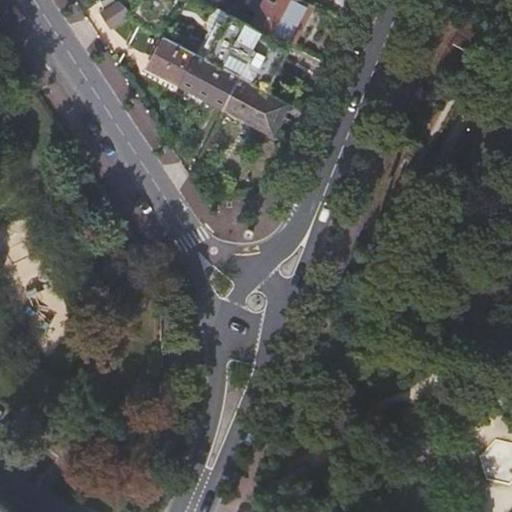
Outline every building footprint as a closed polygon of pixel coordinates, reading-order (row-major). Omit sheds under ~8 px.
[(201,0),(175,0),(173,5),(162,0),(137,0),(127,10),(125,16),(127,18),(164,37),(198,54),(241,77),(269,92),(292,46),(253,26),(201,0)] [(266,0),(253,26),(292,46),(313,5),(305,1),(303,0),(266,0)] [(119,2),(127,10),(128,9),(120,1),(119,2)] [(125,16),(127,10),(119,2),(101,14),(105,21),(110,28),(127,18),(125,16)] [(180,86),(198,54),(164,37),(147,69),(180,86)] [(225,109),(241,77),(198,54),(180,86),(204,98),(225,109)] [(291,103),(269,92),(241,77),(225,109),(275,135),(291,103)]
